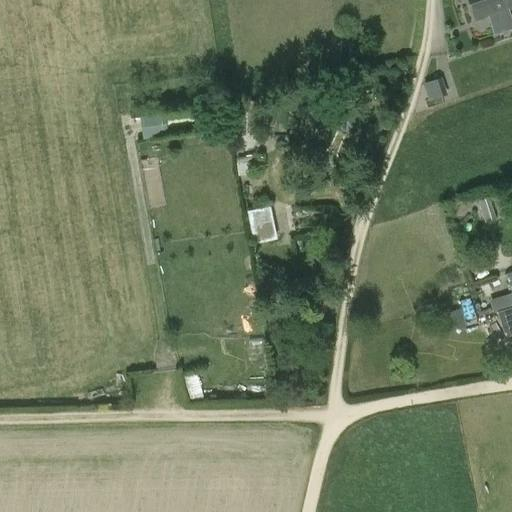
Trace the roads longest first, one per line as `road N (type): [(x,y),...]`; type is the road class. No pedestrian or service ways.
road 1 (track): [(330,415),(361,231),(416,103),(430,0)]
road 2 (track): [(0,418),(330,415)]
road 3 (track): [(330,415),(511,384)]
